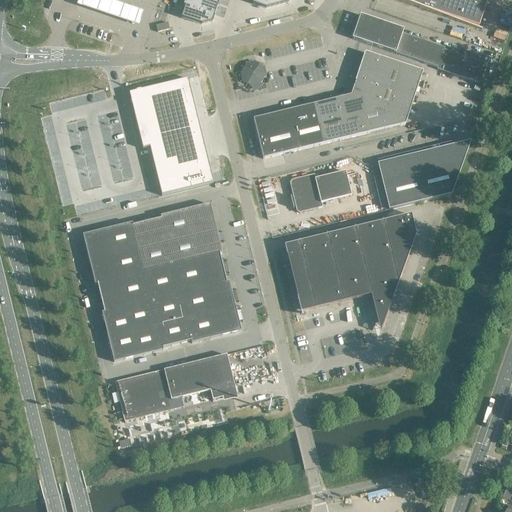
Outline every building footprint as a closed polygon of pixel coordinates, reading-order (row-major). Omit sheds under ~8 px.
[(184,10),(181,18),(201,25),(212,22),(213,19),(213,20),(214,17),(218,5),(219,3),(219,2),(219,0),(185,0),(183,6),(185,7),(184,10)] [(253,0),(252,4),(266,9),(288,4),(288,0),(253,0)] [(394,0),(481,30),(481,29),(478,28),(487,0),(394,0)] [(403,30),(360,15),(360,16),(352,38),(352,39),(395,54),(437,68),(436,70),(448,74),(480,84),(486,65),(472,60),(444,51),(445,48),(402,34),(403,30)] [(169,30),(167,23),(156,26),(157,32),(169,30)] [(365,54),(360,67),(350,96),(254,120),(253,120),(263,159),(353,137),(405,125),(422,72),(369,55),(364,53),(364,54),(365,54)] [(262,67),(255,63),(245,65),(241,72),(244,82),(251,86),(261,84),(265,77),(262,67)] [(140,110),(133,112),(142,150),(149,148),(161,196),(213,184),(188,79),(178,81),(179,88),(137,98),(140,110)] [(451,195),(470,141),(430,151),(421,163),(379,173),(388,210),(451,195)] [(289,184),(296,212),(299,214),(322,208),(321,204),(351,196),(345,172),(315,180),(314,175),(291,181),(289,184)] [(221,254),(209,205),(160,217),(161,219),(142,224),(132,226),(132,224),(82,236),(94,285),(97,285),(104,313),(101,313),(113,363),(163,351),(162,348),(180,344),(191,341),(191,344),(240,332),(228,282),(226,283),(219,255),(221,254)] [(357,229),(354,229),(328,236),(323,237),(317,238),(318,239),(312,240),(312,239),(284,246),(286,256),(288,255),(301,308),(299,309),(301,314),(370,296),(380,334),(416,235),(411,215),(362,227),(362,228),(357,229)] [(234,385),(226,355),(115,383),(124,422),(173,410),(176,406),(177,407),(180,403),(178,402),(181,398),(213,390),(215,400),(232,396),(230,386),(234,385)] [(511,491),(507,490),(503,500),(510,502),(511,495),(511,491)]
